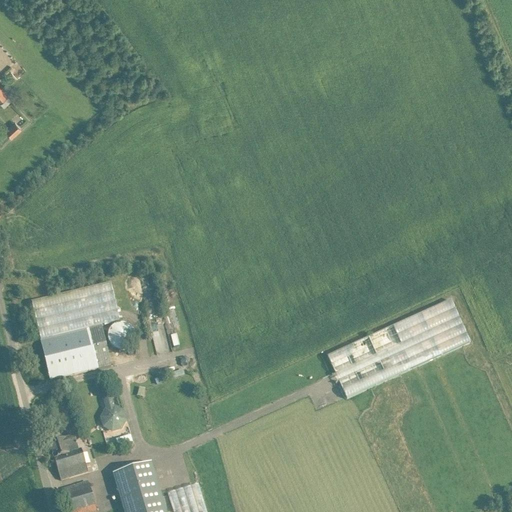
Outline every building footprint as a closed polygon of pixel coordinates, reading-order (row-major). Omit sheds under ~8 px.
[(6,85),(1,89),(7,96),(12,92),(6,85)] [(5,131),(12,139),(23,130),(15,122),(5,131)] [(454,304),(327,352),(344,396),(471,348),(454,304)] [(109,337),(110,342),(113,345),(116,348),(121,349),(125,349),(129,347),(133,343),(135,339),(135,335),(134,330),(131,327),(128,324),(124,323),(120,323),(116,324),(113,326),(110,329),(109,333),(109,337)] [(101,325),(41,340),(51,381),(111,366),(101,325)] [(49,398),(57,429),(64,427),(55,396),(49,398)] [(111,398),(104,401),(107,413),(104,420),(106,427),(112,430),(120,428),(123,422),(121,414),(114,411),(111,398)] [(74,436),(50,444),(61,481),(88,473),(81,450),(79,451),(77,443),(76,443),(74,436)] [(124,511),(166,511),(151,464),(113,475),(124,511)] [(97,511),(88,483),(61,491),(67,511),(97,511)] [(169,494),(173,511),(206,511),(200,486),(169,494)]
